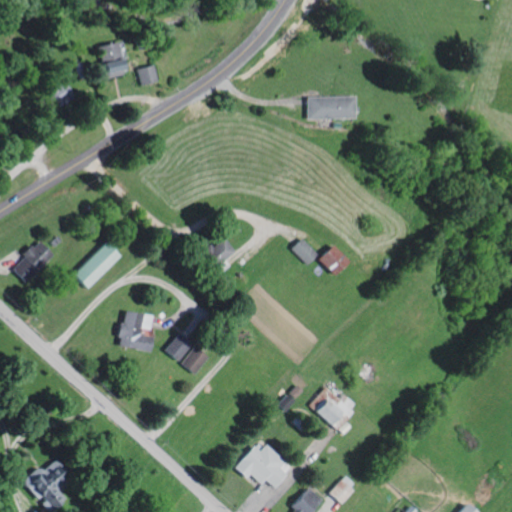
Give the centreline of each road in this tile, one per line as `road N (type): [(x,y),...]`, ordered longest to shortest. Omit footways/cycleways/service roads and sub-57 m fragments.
road 1 (secondary): [(0,209),(205,83),(243,51),(282,0)]
road 2 (residential): [(224,511),(0,306)]
